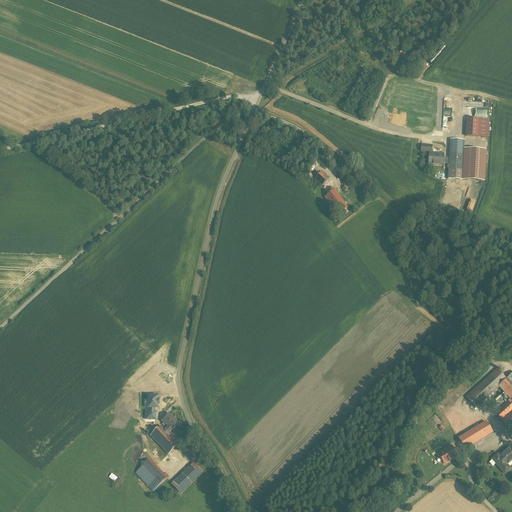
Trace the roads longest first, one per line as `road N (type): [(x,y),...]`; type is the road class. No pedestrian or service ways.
road 1 (unclassified): [(245,511),(193,427),(179,364),(213,211),(302,0)]
road 2 (track): [(0,330),(245,95)]
road 3 (track): [(0,151),(245,95)]
road 4 (track): [(66,268),(178,376)]
